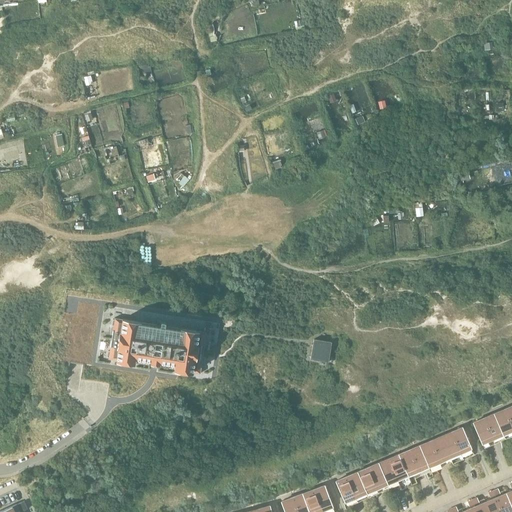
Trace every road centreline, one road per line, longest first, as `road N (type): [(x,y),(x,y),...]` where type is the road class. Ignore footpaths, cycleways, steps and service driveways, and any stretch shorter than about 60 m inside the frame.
road 1 (track): [(0,218),(93,241),(150,228)]
road 2 (residential): [(0,470),(55,447),(106,402)]
